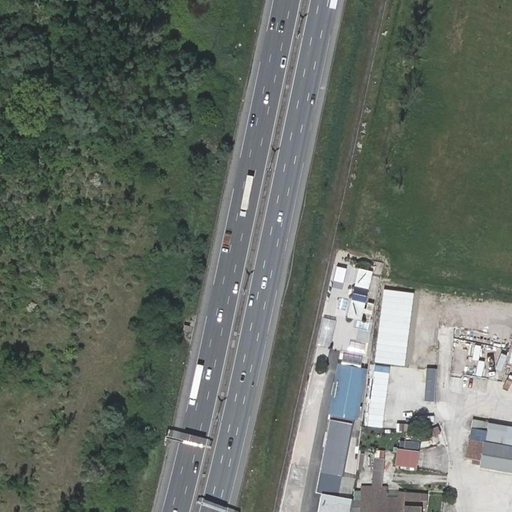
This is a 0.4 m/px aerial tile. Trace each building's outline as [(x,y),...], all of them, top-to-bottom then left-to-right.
[(371,278),(380,280),(382,272),(361,267),(351,313),(362,316),(371,278)] [(326,315),(319,341),(330,344),(335,327),(337,318),(326,315)] [(360,363),(361,355),(343,353),(342,361),(360,363)] [(350,418),(356,420),(360,398),(354,397),(353,404),(350,403),(357,367),(345,364),(335,415),(347,418),(348,411),(351,412),(350,418)] [(426,398),(436,399),(438,366),(428,365),(426,398)] [(485,445),(486,429),(472,428),(471,444),(485,445)] [(498,446),(511,447),(511,431),(486,429),(485,445),(498,446)] [(485,445),(471,444),(469,455),(476,456),(483,457),(485,445)] [(496,470),(498,446),(485,445),(483,457),(483,462),(482,468),(496,470)] [(511,447),(498,446),(496,470),(511,471),(511,447)] [(325,465),(336,467),(339,452),(328,450),(325,465)] [(410,466),(411,450),(398,450),(397,460),(393,460),(393,465),(410,466)] [(325,472),(321,489),(337,492),(340,475),(325,472)] [(354,511),(419,511),(420,508),(420,495),(399,494),(399,503),(387,502),(387,487),(364,486),(364,498),(355,498),(354,511)] [(399,494),(387,487),(387,502),(399,503),(399,494)] [(348,511),(351,495),(322,491),(319,511),(348,511)]
